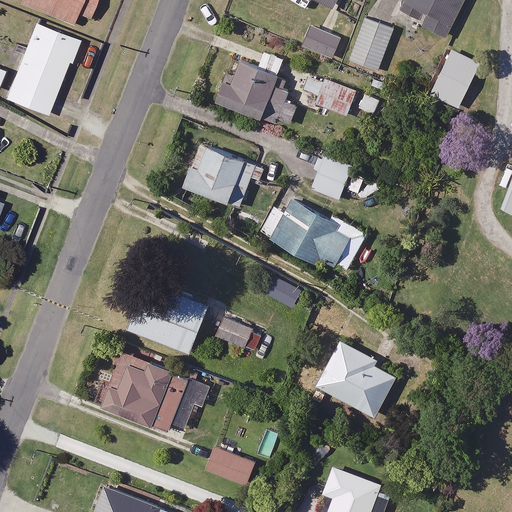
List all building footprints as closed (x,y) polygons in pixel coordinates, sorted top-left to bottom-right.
[(21,0),(72,20),(76,9),(88,14),(93,0),(21,0)] [(404,1),(401,0),(371,0),(350,53),(377,64),(404,1)] [(408,0),(405,8),(413,12),(411,16),(448,34),(450,29),(463,0),(408,0)] [(82,37),(76,35),(34,19),(6,94),(48,110),(68,57),(73,59),(82,37)] [(341,36),(312,24),(304,43),(332,56),(341,36)] [(481,60),(452,46),(430,91),(460,104),(481,60)] [(292,118),(297,102),(285,97),(289,86),(283,84),(285,77),(278,75),(285,55),(265,48),(259,65),(254,63),(250,73),(229,66),(218,97),(279,118),(281,115),(292,118)] [(356,87),(327,77),(314,72),(308,88),(321,93),(318,101),(348,112),(356,87)] [(265,163),(201,137),(183,180),(240,203),(252,172),(260,176),(265,163)] [(353,162),(325,151),(312,185),(340,196),(353,162)] [(511,182),(503,206),(511,210),(511,182)] [(335,260),(350,266),(366,227),(290,197),(273,238),(334,263),(335,260)] [(209,299),(147,274),(127,323),(189,348),(209,299)] [(263,328),(225,314),(218,333),(255,347),(263,328)] [(333,349),(331,348),(315,381),(376,411),(396,371),(376,361),(378,356),(339,336),(333,349)] [(437,348),(417,339),(412,351),(432,360),(437,348)] [(210,380),(124,346),(102,401),(168,427),(172,418),(184,423),(194,397),(202,400),(210,380)] [(456,363),(440,353),(433,365),(448,375),(456,363)] [(256,457),(216,442),(207,465),(247,481),(256,457)] [(383,511),(394,484),(333,461),(323,490),(331,493),(323,511),(383,511)] [(174,511),(176,508),(104,483),(93,511),(174,511)]
